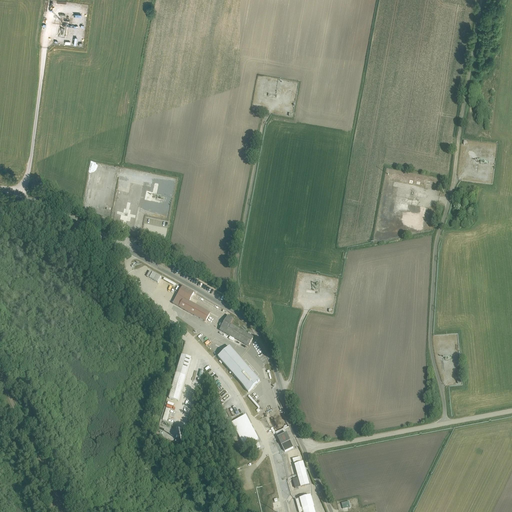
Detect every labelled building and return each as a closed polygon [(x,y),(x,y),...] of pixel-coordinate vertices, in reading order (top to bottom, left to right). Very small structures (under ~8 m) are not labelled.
[(416,220),(404,219),(403,226),(415,227),(416,220)] [(158,279),(149,276),(147,283),(156,285),(158,279)] [(174,307),(204,324),(209,317),(189,306),(193,298),(183,292),(174,307)] [(161,312),(149,299),(143,305),(155,318),(161,312)] [(253,339),(232,328),(234,324),(226,320),(218,334),(247,349),(253,339)] [(261,382),(231,347),(219,358),(249,392),(261,382)] [(191,362),(182,359),(177,373),(186,376),(191,362)] [(286,430),(274,434),(276,442),(288,437),(286,430)] [(292,478),(293,484),(307,482),(303,461),(295,462),(297,478),(292,478)] [(268,477),(268,475),(268,474),(268,473),(267,472),(266,471),(265,470),(264,470),(262,470),(261,470),(260,470),(259,472),(258,473),(258,474),(257,475),(258,476),(258,478),(259,479),(261,480),(262,480),(263,480),(264,480),(265,480),(267,479),(268,477)] [(303,511),(311,511),(309,495),(295,498),(297,511),(303,510),(303,511)]
